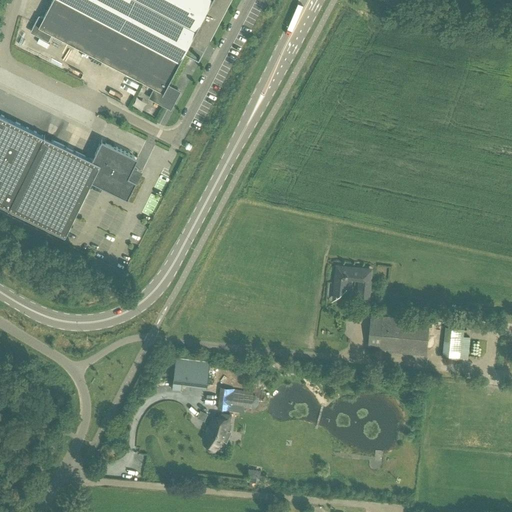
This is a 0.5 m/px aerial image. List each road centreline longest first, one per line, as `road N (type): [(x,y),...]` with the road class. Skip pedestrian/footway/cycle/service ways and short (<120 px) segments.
road 1 (secondary): [(0,293),(80,324),(107,320),(148,295),(312,0)]
road 2 (residential): [(179,142),(0,60)]
road 3 (unclassified): [(0,322),(73,371),(86,409),(79,439)]
